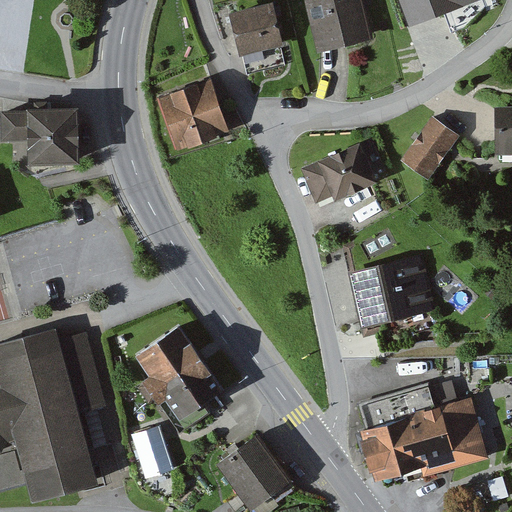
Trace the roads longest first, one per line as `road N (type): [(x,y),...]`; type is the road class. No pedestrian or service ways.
road 1 (tertiary): [(318,444),(172,244),(132,164),(118,96),(131,0)]
road 2 (residential): [(318,444),(339,411),(334,365),(304,233),(270,145),(273,124)]
road 3 (residential): [(273,124),(375,112),(407,99),(511,20)]
road 4 (residential): [(199,0),(233,87),(273,124)]
